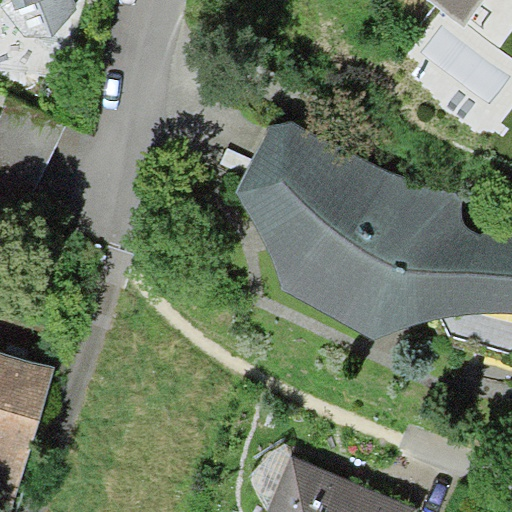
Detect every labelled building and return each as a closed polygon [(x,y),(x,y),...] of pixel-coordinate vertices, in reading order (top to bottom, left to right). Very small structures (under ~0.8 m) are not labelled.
[(0,0),(0,70),(62,84),(80,0),(0,0)] [(511,0),(440,0),(460,15),(471,0),(511,0)] [(0,209),(12,215),(57,126),(5,100),(0,110),(0,209)] [(511,241),(486,234),(474,247),(424,215),(411,226),(397,213),(399,210),(330,155),(324,160),(312,150),(315,145),(284,125),(268,126),(240,187),(261,213),(267,212),(288,240),(281,248),(284,276),(369,316),(413,297),(423,304),(441,337),(447,339),(447,336),(511,354),(511,241)] [(21,448),(45,369),(0,355),(0,480),(7,483),(17,447),(21,448)] [(405,511),(407,509),(288,460),(266,511),(405,511)]
